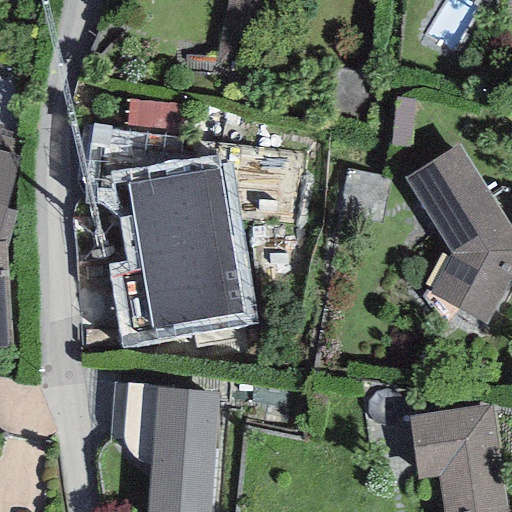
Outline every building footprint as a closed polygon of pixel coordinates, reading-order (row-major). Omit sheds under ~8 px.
[(0,197),(15,133),(0,129),(0,197)] [(511,232),(459,151),(405,185),(452,258),(429,300),(485,330),(511,280),(511,232)] [(202,182),(128,196),(155,337),(229,323),(202,182)] [(209,511),(217,402),(154,398),(145,511),(209,511)] [(505,511),(490,412),(408,426),(417,484),(437,481),(442,511),(505,511)]
